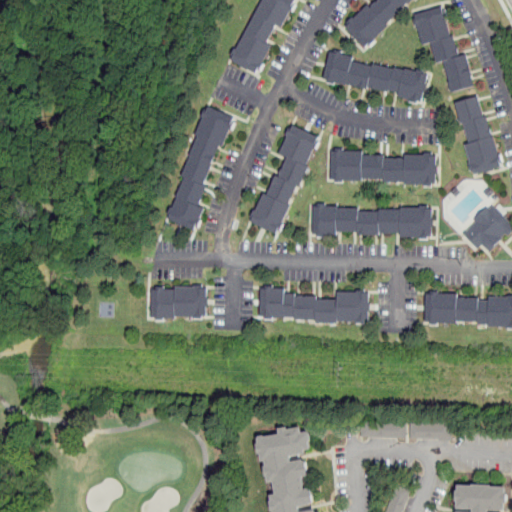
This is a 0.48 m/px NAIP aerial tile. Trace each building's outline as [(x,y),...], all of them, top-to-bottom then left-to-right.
[(298,0),(285,25),(280,23),(270,42),(275,44),(259,73),(233,60),(264,0),(298,0)] [(413,0),(410,3),(409,3),(402,9),(402,10),(387,26),(388,27),(374,41),(375,42),(369,47),(368,46),(365,49),(358,41),(357,42),(351,37),(353,35),(346,28),(349,25),(347,23),(367,3),(371,7),(378,0),(413,0)] [(442,7),(443,11),(445,10),(448,18),(447,19),(452,37),(454,36),(459,57),(467,55),(472,76),(471,76),(474,87),(452,93),(444,62),(436,64),(430,44),(422,46),(417,27),(416,27),(414,19),(417,18),(416,14),(442,7)] [(343,53),(342,55),(354,57),(352,62),(373,66),(373,64),(394,69),(395,68),(405,70),(406,69),(428,75),(421,102),(418,101),(417,104),(410,102),(410,100),(398,97),(399,94),(389,91),(389,92),(369,87),(368,91),(335,83),(335,84),(327,82),(328,80),(324,79),(330,52),(334,53),(335,51),(343,53)] [(483,115),(484,117),(487,116),(493,137),(494,137),(499,155),(500,154),(502,163),(500,164),(501,168),(474,176),(473,172),(472,172),(469,164),(471,163),(466,145),(469,144),(464,124),(461,124),(455,103),(478,97),(483,115)] [(209,107),(234,118),(233,122),(235,123),(232,130),(231,130),(223,148),(220,147),(212,166),(213,166),(204,186),(207,187),(199,207),(205,209),(200,220),(202,220),(198,228),(196,227),(195,230),(169,219),(171,216),(169,215),(172,207),(173,208),(178,198),(176,197),(185,177),(183,176),(191,156),(190,156),(198,136),(196,135),(204,117),(202,117),(206,109),(207,110),(209,107)] [(294,127),(304,132),(319,139),(318,142),(319,142),(316,150),(315,149),(307,166),(309,167),(300,187),(298,186),(289,205),(291,206),(283,225),(284,225),(280,232),(278,231),(277,234),(262,228),(251,222),(253,219),(251,218),(255,210),(256,211),(264,194),(267,195),(277,175),(278,176),(286,160),(287,158),(279,154),(288,136),(287,136),(290,129),(292,130),(294,127)] [(362,152),(362,155),(384,156),(384,158),(402,159),(405,159),(405,155),(433,155),(433,156),(437,156),(436,185),(433,184),(433,187),(424,187),(424,185),(405,185),(405,182),(383,182),(383,179),(363,179),(363,183),(335,183),(335,180),(331,180),(332,152),(335,152),(335,150),(344,150),(344,151),(362,152)] [(358,211),(380,212),(380,209),(401,210),(401,208),(420,208),(420,207),(428,207),(428,209),(432,209),(432,237),(428,237),(428,240),(420,240),(420,238),(401,238),(401,234),(380,234),(380,236),(358,235),(358,232),(339,232),(337,232),(337,236),(326,236),(326,238),(317,238),(317,235),(313,235),(314,207),(318,207),(318,205),(326,205),(326,207),(337,207),(337,208),(358,209),(358,211)] [(511,225),(511,232),(508,236),(506,234),(502,238),(503,239),(490,253),(482,245),(478,249),(464,235),(463,233),(465,231),(466,232),(476,222),(474,220),(487,208),(489,210),(493,206),(511,225)] [(207,303),(207,317),(175,317),(175,319),(153,319),(153,308),(153,291),(176,291),(176,288),(207,288),(207,303)] [(284,295),(285,295),(296,295),(296,298),(317,298),(317,301),(339,301),(339,294),(369,294),(368,322),(338,322),(338,324),(317,324),(317,320),(295,320),(295,319),(261,319),(261,289),(284,290),(284,295)] [(457,295),(457,299),(478,300),(478,302),(490,303),(490,298),(511,298),(511,327),(489,327),(489,325),(479,325),(479,322),(457,321),(457,324),(425,323),(426,294),(457,295)] [(407,424),(406,438),(362,437),(363,423),(407,424)] [(452,424),(452,441),(440,441),(440,439),(411,439),(412,424),(439,425),(439,424),(452,424)] [(287,429),(288,432),(301,429),(302,435),(309,434),(310,442),(308,442),(310,449),(305,450),(305,454),(290,457),(291,463),(303,461),(303,463),(306,463),(309,476),(303,477),(305,491),(311,490),(313,503),(310,503),(311,506),(299,508),(299,511),(310,511),(315,511),(275,511),(272,511),(271,503),(272,503),(271,496),(277,495),(275,482),(270,483),(269,476),(267,477),(266,468),(267,468),(266,460),(263,461),(262,454),(260,454),(258,445),(259,445),(258,438),(281,434),(280,430),(287,429)] [(491,486),(491,488),(505,489),(505,494),(507,495),(507,504),(505,504),(504,511),(489,511),(488,511),(474,511),(474,510),(458,509),(458,501),(457,501),(457,493),(458,493),(458,486),(474,487),(474,485),(491,486)] [(402,511),(386,511),(397,486),(410,491),(402,511)]
